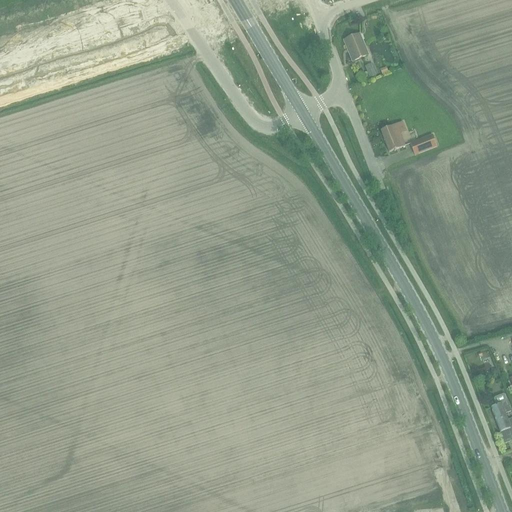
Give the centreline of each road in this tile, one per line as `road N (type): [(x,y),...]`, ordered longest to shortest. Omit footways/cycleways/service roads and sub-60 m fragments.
road 1 (tertiary): [(503,511),(410,288),(302,112)]
road 2 (unclassified): [(302,112),(266,129),(253,122),(167,0)]
road 3 (tertiary): [(302,112),(235,0)]
